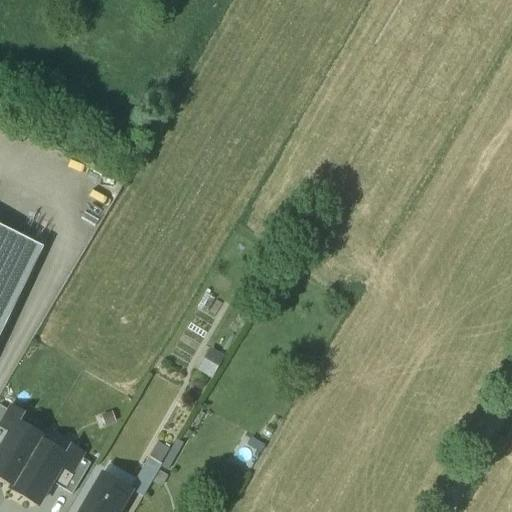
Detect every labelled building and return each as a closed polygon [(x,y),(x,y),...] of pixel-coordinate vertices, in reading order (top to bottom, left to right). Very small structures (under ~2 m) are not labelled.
[(0,230),(0,333),(41,250),(0,230)] [(0,407),(0,448),(1,449),(3,446),(2,446),(10,432),(0,427),(8,412),(0,407)] [(22,416),(11,409),(8,412),(0,427),(10,432),(2,446),(3,446),(1,449),(0,451),(0,478),(13,487),(14,487),(40,442),(41,443),(43,439),(17,424),(22,416)] [(41,443),(40,442),(14,487),(13,487),(11,490),(37,506),(51,483),(52,480),(53,481),(61,467),(71,473),(80,459),(82,455),(70,448),(65,457),(41,443)] [(80,459),(71,473),(61,467),(53,481),(52,480),(51,483),(71,495),(90,465),(80,459)] [(135,480),(129,491),(130,492),(141,499),(160,467),(147,460),(135,480)] [(102,476),(114,483),(129,491),(135,480),(108,465),(102,476)] [(110,489),(98,482),(80,511),(117,511),(130,492),(129,491),(114,483),(110,489)]
